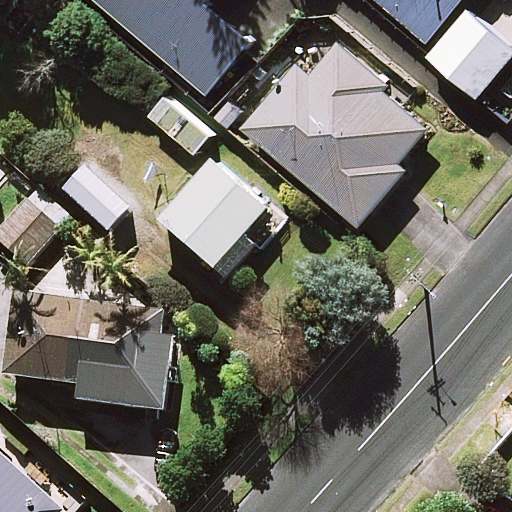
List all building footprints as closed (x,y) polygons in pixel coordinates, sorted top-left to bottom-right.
[(216,0),(106,0),(215,92),(260,39),(243,25),(215,1),(216,0)] [(468,0),(383,0),(434,42),(468,0)] [(511,55),(511,41),(475,10),(436,55),(480,93),(511,55)] [(436,126),(325,34),(249,126),(365,223),(409,169),(403,165),(436,126)] [(217,134),(171,95),(156,114),(202,153),(217,134)] [(288,218),(220,159),(164,223),(232,282),(288,218)] [(134,207),(88,167),(67,191),(112,231),(134,207)] [(74,221),(42,190),(0,234),(0,237),(30,267),(74,221)] [(176,316),(18,295),(8,376),(83,386),(81,401),(163,412),(176,316)] [(69,511),(71,511),(0,448),(0,511),(69,511)]
